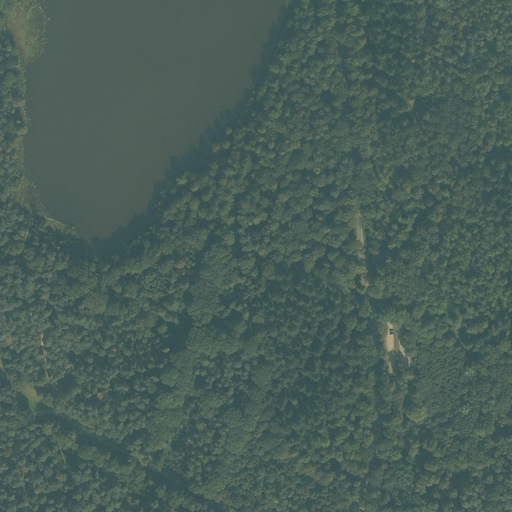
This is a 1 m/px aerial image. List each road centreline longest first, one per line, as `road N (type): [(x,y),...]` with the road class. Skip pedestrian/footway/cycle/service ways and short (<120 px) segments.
road 1 (unclassified): [(354,511),(376,446),(377,401),(333,0)]
road 2 (unclassified): [(228,511),(56,413),(0,429)]
road 3 (track): [(511,162),(428,208),(364,290)]
road 4 (track): [(364,290),(511,347)]
road 5 (track): [(364,290),(224,238)]
road 6 (track): [(58,403),(52,386),(108,318),(111,293),(99,283)]
